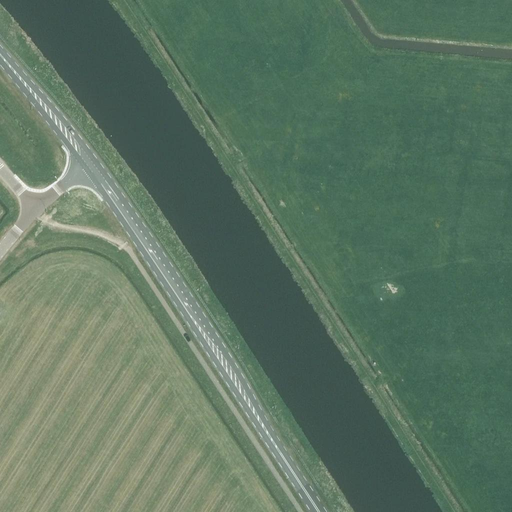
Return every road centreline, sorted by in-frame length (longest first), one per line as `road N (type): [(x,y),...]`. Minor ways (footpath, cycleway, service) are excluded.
road 1 (track): [(123,0),(454,511)]
road 2 (primary): [(318,511),(88,162)]
road 3 (primary): [(88,162),(0,54)]
